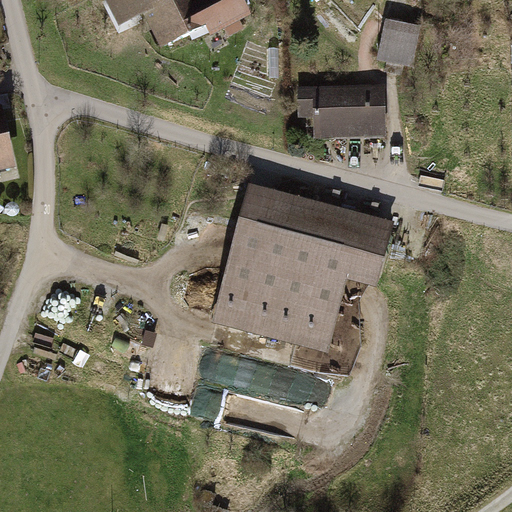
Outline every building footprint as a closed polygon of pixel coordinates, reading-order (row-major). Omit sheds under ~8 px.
[(113,0),(124,22),(140,15),(148,31),(161,25),(170,45),(192,35),(195,41),(225,25),(230,35),(242,29),(237,19),(249,13),(242,0),(113,0)] [(419,30),(387,24),(381,60),(412,66),(419,30)] [(385,92),(301,93),(301,115),(316,115),(316,137),(386,136),(385,92)] [(0,169),(11,167),(6,142),(9,141),(3,111),(0,111),(0,169)] [(218,321),(328,349),(347,276),(377,284),(392,228),(252,192),(218,321)]
